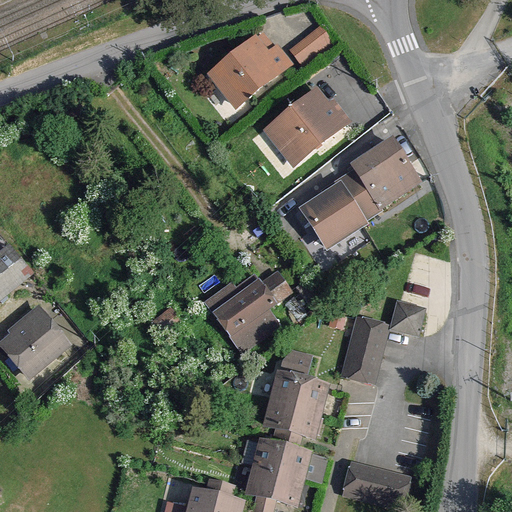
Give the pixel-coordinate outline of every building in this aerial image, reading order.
[(268,57),(276,50),(263,35),(255,42),(268,57)] [(317,37),(296,54),(306,66),(327,49),(317,37)] [(214,76),(238,105),(288,64),(276,50),(268,57),(255,42),(214,76)] [(329,107),(317,93),(271,130),(296,161),(346,120),(333,104),(329,107)] [(288,172),(295,166),(267,131),(259,137),(288,172)] [(383,205),(421,180),(395,141),(357,167),(362,174),(383,205)] [(383,205),(362,174),(342,188),(363,219),(383,205)] [(363,219),(342,188),(309,210),(332,244),(365,222),(363,219)] [(10,247),(0,254),(0,292),(29,270),(10,247)] [(263,289),(219,320),(242,352),(280,325),(267,309),(292,292),(281,276),(263,289)] [(310,280),(298,289),(314,311),(326,302),(310,280)] [(219,320),(263,289),(258,281),(237,295),(233,290),(209,307),(219,320)] [(404,303),(398,326),(421,333),(426,310),(404,303)] [(28,325),(4,343),(29,374),(68,342),(42,308),(26,321),(28,325)] [(367,318),(351,373),(356,375),(377,381),(393,325),(367,318)] [(284,371),(271,421),(281,424),(275,442),(265,440),(251,489),(260,492),(257,506),(270,510),(275,496),(296,501),(310,452),(297,448),(301,430),(315,434),(329,384),(308,378),(312,363),(298,359),(296,365),(293,374),(284,371)] [(284,371),(293,374),(296,365),(287,362),(284,371)] [(358,461),(350,490),(403,506),(411,475),(358,461)] [(191,504),(188,511),(238,511),(241,502),(227,498),(231,484),(211,478),(208,492),(195,489),(191,504)] [(180,504),(177,508),(175,511),(188,511),(191,504),(186,503),(180,504)]
